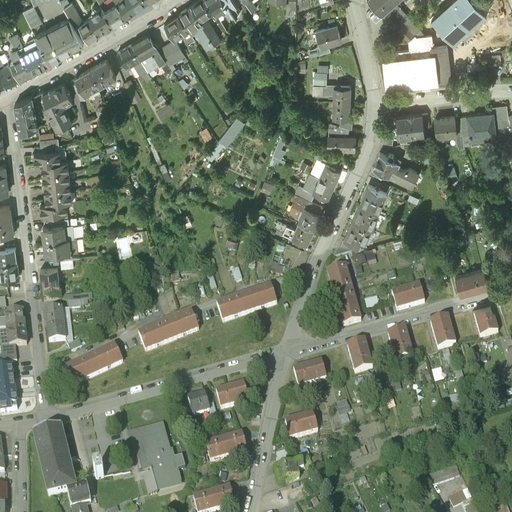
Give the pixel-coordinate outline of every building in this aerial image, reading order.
[(70,2),(68,3),(66,0),(59,0),(64,7),(67,13),(74,9),(70,2)] [(118,2),(109,7),(104,0),(97,0),(104,10),(113,24),(126,16),(118,2)] [(116,0),(118,2),(126,16),(147,0),(116,0)] [(212,12),(204,0),(199,0),(190,6),(214,43),(221,39),(208,18),(206,19),(204,17),(212,12)] [(220,14),(209,0),(204,0),(212,12),(215,16),(220,14)] [(228,8),(223,0),(209,0),(220,14),(228,8)] [(238,6),(234,0),(223,0),(228,8),(233,15),(240,10),(238,6)] [(245,0),(252,10),(254,9),(255,10),(257,9),(252,1),(254,0),(245,0)] [(368,0),(381,13),(382,12),(388,6),(395,0),(368,0)] [(475,0),(445,0),(427,17),(452,45),(487,14),(475,0)] [(34,6),(23,11),(31,27),(42,22),(34,6)] [(104,10),(101,6),(89,13),(91,16),(92,17),(100,32),(113,24),(104,10)] [(214,43),(190,6),(179,14),(188,30),(191,33),(196,30),(207,47),(214,43)] [(415,36),(388,6),(382,12),(409,42),(415,36)] [(82,22),(74,9),(67,13),(70,17),(75,27),(79,24),(82,22)] [(188,30),(179,14),(172,19),(165,23),(174,39),(184,32),(188,30)] [(92,17),(91,16),(82,22),(79,24),(87,40),(100,32),(92,17)] [(70,17),(35,35),(36,36),(49,64),(62,56),(61,55),(73,48),(84,42),(75,27),(70,17)] [(337,23),(315,29),(319,44),(319,45),(327,43),(341,39),(337,23)] [(87,40),(79,24),(75,27),(84,42),(87,40)] [(191,33),(188,30),(184,32),(187,37),(187,38),(190,43),(195,40),(191,33)] [(25,60),(20,54),(17,49),(21,47),(22,46),(20,42),(17,33),(10,37),(16,50),(10,53),(14,60),(11,62),(19,79),(31,73),(25,60)] [(447,45),(432,47),(431,35),(415,36),(409,42),(409,49),(391,51),(392,58),(383,59),(386,87),(450,80),(447,45)] [(49,64),(36,36),(27,41),(29,45),(26,46),(26,47),(22,49),(21,47),(17,49),(20,54),(25,60),(31,73),(49,64)] [(154,51),(144,36),(131,44),(148,72),(160,64),(158,62),(159,61),(153,52),(154,51)] [(188,60),(174,39),(159,48),(171,68),(172,70),(175,68),(172,62),(181,57),(185,62),(188,60)] [(327,43),(319,45),(319,44),(315,45),(317,53),(329,50),(327,43)] [(148,72),(131,44),(117,52),(129,70),(133,68),(131,65),(133,64),(141,76),(148,72)] [(171,68),(159,48),(154,51),(153,52),(159,61),(158,62),(160,64),(164,72),(171,68)] [(106,59),(89,69),(99,87),(116,78),(106,59)] [(17,80),(9,64),(4,67),(0,60),(0,73),(5,84),(6,86),(17,80)] [(89,69),(75,77),(77,82),(72,84),(77,94),(82,91),(84,94),(86,97),(100,90),(99,88),(99,87),(89,69)] [(327,72),(315,72),(314,85),(326,85),(327,72)] [(136,93),(131,82),(124,85),(129,97),(136,93)] [(64,83),(42,94),(46,101),(43,102),(56,129),(72,121),(64,104),(72,100),(64,83)] [(326,85),(314,85),(314,95),(333,95),(333,101),(350,102),(351,86),(326,85)] [(82,91),(77,94),(80,98),(80,100),(86,97),(84,94),(82,91)] [(120,92),(113,96),(118,106),(125,102),(120,92)] [(32,96),(15,104),(21,134),(38,127),(32,96)] [(307,100),(293,99),(293,108),(306,109),(307,100)] [(350,102),(333,101),(333,117),(350,118),(350,102)] [(491,111),(467,113),(468,119),(469,131),(470,139),(494,136),(491,111)] [(428,113),(420,114),(422,127),(429,127),(428,113)] [(223,144),(230,148),(246,120),(236,114),(211,156),(212,156),(215,151),(218,153),(223,144)] [(420,114),(396,117),(397,123),(395,123),(397,137),(423,134),(422,127),(420,114)] [(454,115),(434,118),(436,136),(456,134),(455,121),(454,115)] [(468,119),(461,120),(462,132),(469,131),(468,119)] [(353,121),(340,120),(339,125),(349,128),(352,128),(353,121)] [(461,120),(455,121),(456,134),(457,146),(464,145),(463,144),(462,132),(461,120)] [(339,125),(329,122),(328,130),(336,130),(348,133),(349,128),(339,125)] [(201,129),(207,139),(214,135),(208,125),(201,129)] [(271,165),(280,168),(291,135),(282,132),(271,165)] [(49,135),(40,136),(41,146),(45,146),(56,145),(59,145),(58,138),(50,139),(49,135)] [(349,136),(328,136),(328,148),(339,148),(338,153),(348,153),(348,149),(354,149),(354,136),(349,136)] [(45,152),(34,153),(35,164),(41,163),(61,161),(60,150),(56,151),(45,152)] [(394,155),(388,153),(387,155),(380,152),(372,166),(410,185),(417,171),(409,167),(403,170),(396,167),(399,161),(392,158),(394,155)] [(61,161),(41,163),(42,173),(68,170),(67,160),(61,161)] [(340,169),(325,162),(319,176),(334,183),(340,169)] [(68,170),(42,173),(43,183),(69,181),(68,170)] [(334,183),(319,176),(312,191),(327,198),(334,183)] [(266,179),(263,189),(272,192),(275,182),(266,179)] [(69,181),(43,183),(45,194),(70,191),(69,181)] [(386,194),(368,185),(359,204),(378,213),(386,194)] [(314,194),(302,190),(300,195),(311,200),(314,194)] [(70,191),(45,194),(46,204),(66,202),(72,201),(70,191)] [(300,195),(297,194),(295,200),(308,206),(311,200),(300,195)] [(46,204),(40,205),(42,215),(53,214),(67,213),(66,202),(46,204)] [(378,213),(359,204),(352,220),(371,229),(378,213)] [(0,207),(0,222),(11,221),(9,207),(0,207)] [(320,214),(305,207),(298,222),(313,229),(320,214)] [(54,220),(47,221),(47,227),(62,225),(62,226),(69,225),(68,219),(54,220)] [(371,229),(352,220),(344,237),(358,245),(360,241),(364,243),(366,240),(368,241),(373,230),(371,229)] [(11,221),(0,222),(0,236),(13,235),(11,221)] [(313,229),(298,222),(292,236),(307,243),(313,229)] [(47,227),(43,227),(45,242),(64,239),(62,226),(62,225),(47,227)] [(288,236),(277,232),(275,238),(285,242),(288,236)] [(64,239),(45,242),(47,255),(50,255),(78,252),(76,238),(64,239)] [(353,245),(343,240),(334,258),(354,252),(353,245)] [(4,249),(0,249),(0,263),(16,261),(14,247),(4,249)] [(374,247),(353,254),(358,268),(378,262),(374,247)] [(78,252),(50,255),(50,261),(60,260),(72,258),(79,258),(78,252)] [(72,258),(60,260),(61,268),(73,267),(72,258)] [(16,261),(0,263),(0,279),(18,278),(16,261)] [(164,273),(152,266),(148,275),(156,280),(157,281),(167,279),(164,273)] [(237,282),(244,280),(240,268),(233,271),(237,282)] [(344,268),(327,273),(342,327),(360,322),(344,268)] [(57,269),(41,270),(43,286),(59,284),(57,269)] [(482,269),(455,276),(460,293),(487,286),(482,269)] [(59,284),(43,286),(44,302),(61,300),(59,284)] [(419,287),(391,294),(396,312),(423,304),(419,287)] [(270,288),(217,306),(222,323),(276,305),(270,288)] [(92,295),(68,298),(69,304),(81,302),(87,301),(92,301),(92,295)] [(490,306),(473,311),(481,338),(497,333),(490,306)] [(62,310),(45,312),(47,328),(64,326),(62,310)] [(23,314),(7,316),(6,313),(0,313),(0,332),(8,332),(24,330),(23,314)] [(191,314),(138,335),(145,353),(198,331),(191,314)] [(448,318),(430,323),(438,350),(456,345),(448,318)] [(121,321),(116,324),(120,333),(125,330),(121,321)] [(64,326),(47,328),(49,344),(66,342),(64,326)] [(24,330),(8,332),(10,348),(26,346),(24,330)] [(405,330),(388,335),(395,362),(413,357),(405,330)] [(79,342),(68,347),(71,353),(82,348),(79,342)] [(364,342),(347,347),(355,374),(372,369),(364,342)] [(115,347),(63,371),(71,387),(122,363),(115,347)] [(15,353),(4,354),(5,363),(16,362),(15,353)] [(321,363),(294,371),(299,388),(326,380),(321,363)] [(10,370),(0,371),(0,397),(15,395),(13,380),(12,380),(11,371),(10,371),(10,370)] [(244,385),(216,393),(221,410),(249,402),(244,385)] [(0,397),(0,413),(1,413),(17,411),(15,395),(0,397)] [(204,397),(188,401),(193,418),(208,413),(209,413),(207,407),(204,397)] [(351,421),(349,413),(352,412),(349,400),(338,403),(343,423),(351,421)] [(214,405),(207,407),(209,413),(208,413),(210,419),(217,417),(214,405)] [(313,415),(285,423),(291,441),(318,433),(313,415)] [(182,458),(174,460),(172,452),(170,453),(163,426),(142,432),(141,431),(128,434),(136,463),(139,462),(149,496),(158,494),(157,490),(181,483),(178,472),(185,470),(182,458)] [(61,430),(51,432),(51,431),(43,433),(44,434),(35,437),(50,497),(67,493),(67,491),(76,489),(74,479),(75,479),(74,478),(73,478),(72,473),(73,472),(73,471),(72,472),(70,466),(71,466),(71,465),(70,465),(69,460),(70,460),(70,459),(69,459),(67,454),(68,454),(68,453),(67,453),(66,448),(67,448),(67,447),(66,447),(64,442),(65,441),(65,440),(64,441),(61,430)] [(242,435),(205,445),(210,463),(247,452),(242,435)] [(276,454),(278,464),(290,462),(288,452),(276,454)] [(301,464),(294,467),(296,473),(304,470),(301,464)] [(294,467),(276,474),(279,483),(273,485),(274,489),(299,480),(296,473),(294,467)] [(453,469),(432,475),(434,485),(456,479),(453,469)] [(102,470),(94,473),(97,481),(104,479),(102,470)] [(227,477),(218,476),(217,483),(226,485),(227,477)] [(76,489),(67,491),(67,493),(72,511),(87,511),(86,506),(91,504),(87,486),(76,489)] [(230,488),(194,498),(197,511),(212,511),(235,505),(230,488)] [(480,511),(468,489),(450,498),(455,508),(464,503),(469,511),(480,511)] [(292,496),(282,499),(284,506),(294,502),(292,496)]
